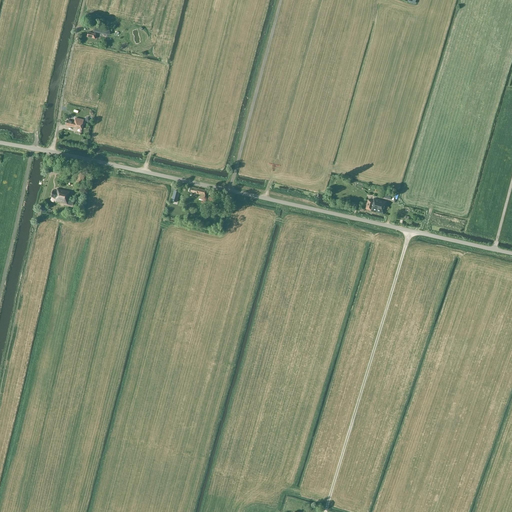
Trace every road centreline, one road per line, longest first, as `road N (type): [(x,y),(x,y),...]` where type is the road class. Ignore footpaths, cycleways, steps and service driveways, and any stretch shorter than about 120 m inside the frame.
road 1 (unclassified): [(511,253),(0,143)]
road 2 (track): [(57,152),(0,390)]
road 3 (track): [(84,0),(51,151)]
road 4 (track): [(31,148),(0,282)]
